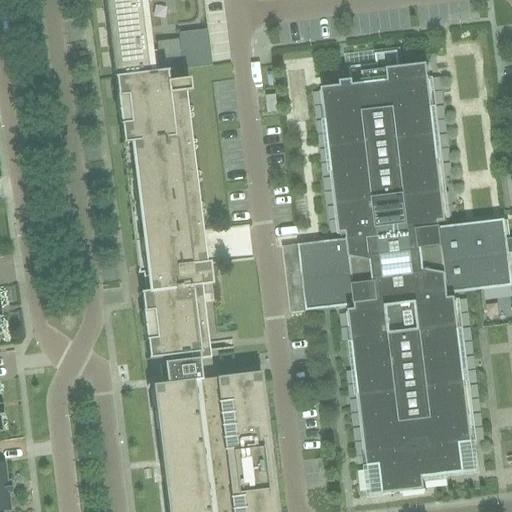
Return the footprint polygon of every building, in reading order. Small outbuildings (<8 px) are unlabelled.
[(105,0),(115,76),(155,71),(146,0),(105,0)] [(207,30),(178,33),(183,69),(211,65),(207,30)] [(341,241),(298,246),(284,248),(292,314),(349,307),(372,498),(426,491),(424,479),(477,473),(455,294),(511,287),(511,281),(509,255),(511,254),(511,239),(507,240),(505,221),(447,228),(428,66),(399,69),(397,53),(375,55),(376,65),(349,68),(351,82),(341,83),(341,88),(322,90),(341,241)] [(148,360),(170,358),(171,364),(164,365),(167,385),(151,387),(166,511),(277,511),(261,373),(200,381),(198,361),(209,360),(201,288),(212,287),(209,264),(205,264),(184,94),(190,93),(188,80),(168,83),(167,72),(113,79),(137,274),(148,273),(150,292),(140,293),(148,360)] [(278,112),(276,96),(266,97),(268,113),(278,112)]
